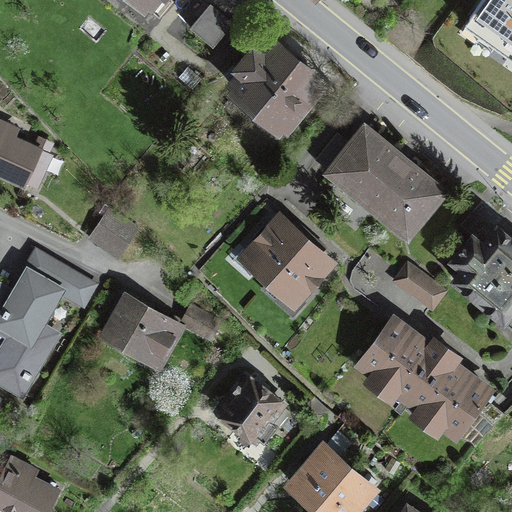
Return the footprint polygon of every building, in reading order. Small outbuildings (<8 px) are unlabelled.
[(140,0),(159,15),(171,0),(140,0)] [(511,0),(481,0),(469,17),(511,47),(511,0)] [(209,5),(190,27),(212,46),(231,24),(209,5)] [(239,71),(230,82),(238,88),(236,90),(278,124),(279,123),(287,129),(324,85),(316,79),(317,77),(276,42),(274,44),(266,38),(257,49),(253,45),(235,67),(239,71)] [(187,66),(178,77),(192,89),(201,78),(187,66)] [(0,169),(23,180),(29,167),(40,172),(49,153),(12,136),(15,129),(0,121),(0,169)] [(337,132),(316,158),(393,220),(396,217),(409,227),(405,232),(407,233),(443,189),(408,161),(406,163),(398,157),(400,154),(365,126),(350,143),(337,132)] [(108,210),(91,235),(119,254),(136,229),(108,210)] [(269,279),(305,238),(280,215),(248,251),(256,258),(254,266),(269,279)] [(453,278),(511,326),(511,237),(497,226),(483,242),(473,233),(452,258),(462,267),(453,278)] [(305,238),(269,279),(284,293),(291,290),(299,297),(331,261),(320,252),(305,238)] [(40,253),(29,271),(59,291),(83,303),(94,285),(40,253)] [(444,290),(408,263),(396,279),(432,306),(444,290)] [(27,270),(14,295),(0,318),(0,322),(19,334),(5,358),(0,354),(0,379),(21,392),(56,334),(39,324),(59,291),(29,271),(27,270)] [(0,318),(14,295),(0,286),(0,318)] [(127,296),(106,332),(158,363),(179,326),(127,296)] [(191,305),(182,321),(211,337),(219,322),(191,305)] [(395,319),(362,363),(455,432),(488,388),(453,362),(458,356),(433,338),(429,344),(395,319)] [(245,374),(218,408),(254,437),(256,435),(264,441),(289,409),(245,374)] [(328,409),(314,396),(303,409),(317,421),(328,409)] [(291,483),(324,511),(326,511),(338,499),(339,501),(340,499),(353,510),(373,487),(324,445),(291,483)] [(0,481),(0,501),(20,511),(44,511),(56,489),(31,476),(34,470),(12,458),(0,481)]
